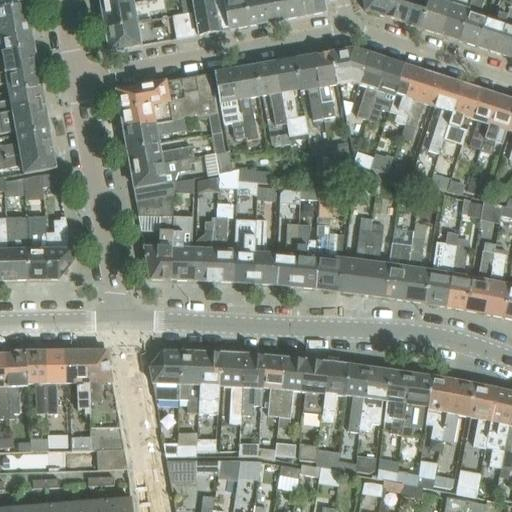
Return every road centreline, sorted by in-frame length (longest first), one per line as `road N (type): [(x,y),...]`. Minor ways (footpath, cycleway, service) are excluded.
road 1 (tertiary): [(123,321),(417,333),(511,359)]
road 2 (residential): [(76,80),(348,27)]
road 3 (residential): [(123,321),(76,80)]
road 4 (residential): [(154,511),(123,321)]
road 5 (residential): [(348,27),(511,80)]
road 6 (tertiary): [(0,325),(123,321)]
